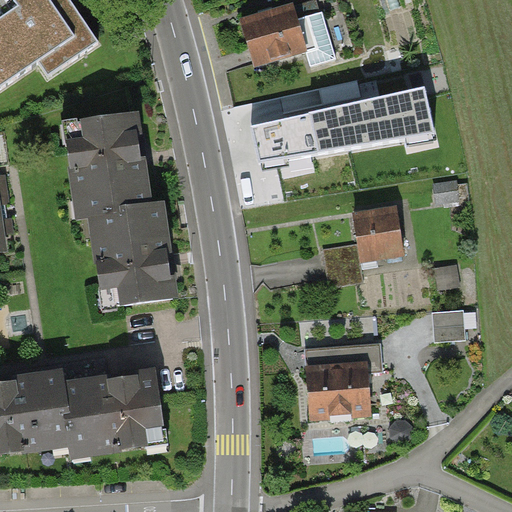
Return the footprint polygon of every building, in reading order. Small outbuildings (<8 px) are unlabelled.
[(77,0),(0,0),(0,8),(4,14),(0,16),(0,90),(40,62),(51,77),(105,39),(77,0)] [(294,23),(291,14),(236,29),(248,72),(305,56),(309,72),(334,65),(321,15),(294,23)] [(423,93),(251,130),(258,166),(403,143),(434,135),(423,93)] [(134,119),(67,129),(80,221),(91,220),(93,219),(148,210),(134,119)] [(456,186),(436,189),(438,202),(449,200),(449,205),(459,203),(456,186)] [(160,209),(148,210),(93,219),(106,309),(173,299),(160,209)] [(404,256),(397,212),(354,219),(359,247),(327,252),(332,287),(366,282),(362,263),(404,256)] [(433,315),(435,344),(466,341),(463,313),(433,315)] [(311,420),(370,416),(367,373),(381,372),(380,348),(321,352),(323,371),(307,372),(311,420)] [(72,461),(164,449),(155,382),(63,394),(72,461)] [(0,459),(69,450),(60,383),(0,391),(0,459)]
